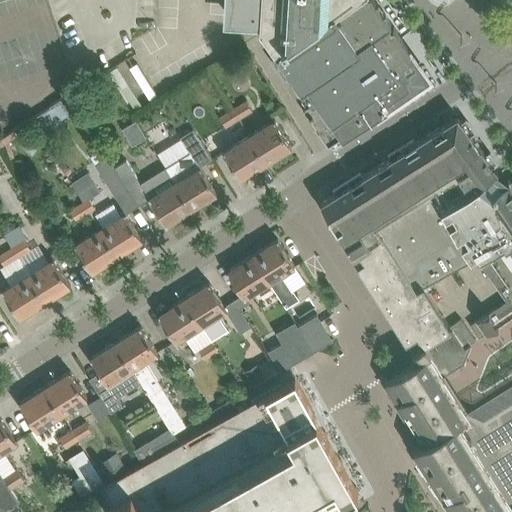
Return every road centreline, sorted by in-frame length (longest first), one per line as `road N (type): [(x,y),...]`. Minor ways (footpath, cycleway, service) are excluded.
road 1 (residential): [(0,379),(290,194)]
road 2 (residential): [(368,316),(290,194)]
